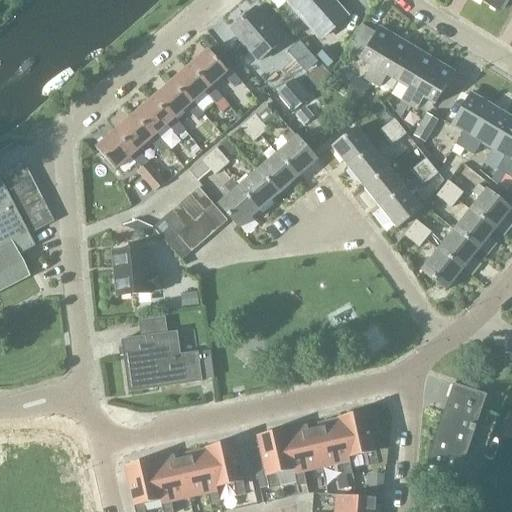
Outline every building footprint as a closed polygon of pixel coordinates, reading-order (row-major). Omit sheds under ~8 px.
[(284,0),(320,41),(347,17),(332,0),(284,0)] [(504,0),(477,0),(497,12),(504,0)] [(230,30),(258,62),(283,41),(255,9),(230,30)] [(370,67),(363,79),(371,84),(397,40),(378,28),(359,60),(370,67)] [(386,76),(397,83),(416,51),(397,40),(371,84),(379,88),(386,76)] [(207,50),(188,67),(218,101),(221,98),(211,86),(223,76),(233,88),(240,82),(229,70),(227,73),(207,50)] [(400,102),(408,106),(434,62),(416,51),(397,83),(408,89),(400,102)] [(453,73),(434,62),(408,106),(415,111),(422,99),(434,106),(453,73)] [(188,67),(170,83),(205,124),(208,121),(202,115),(203,114),(192,102),(204,92),(214,104),(218,101),(188,67)] [(293,80),(276,94),(293,112),(309,98),(293,80)] [(170,83),(151,99),(181,134),(184,131),(174,119),(186,108),(195,119),(195,121),(201,127),(205,124),(170,83)] [(464,150),(490,106),(469,93),(450,126),(462,133),(455,145),(464,150)] [(151,99),(133,116),(162,149),(165,147),(155,135),(167,125),(177,137),(181,134),(151,99)] [(480,143),(492,151),(511,119),(490,106),(464,150),(472,156),(480,143)] [(424,143),(437,121),(426,115),(412,136),(424,143)] [(148,141),(159,152),(162,149),(133,116),(114,132),(161,186),(165,184),(136,151),(148,141)] [(247,122),(260,137),(267,131),(254,116),(247,122)] [(496,170),(505,175),(511,163),(511,119),(492,151),(503,158),(496,170)] [(331,148),(348,168),(385,139),(400,128),(394,120),(366,141),(356,128),(331,148)] [(240,128),(240,129),(252,143),(260,137),(247,122),(240,128)] [(348,168),(363,188),(388,169),(373,149),(385,140),(390,147),(405,135),(400,128),(385,139),(348,168)] [(281,137),(287,144),(276,155),(296,179),(316,161),(295,137),(295,138),(288,130),(281,137)] [(130,157),(140,169),(136,173),(153,192),(161,186),(114,132),(95,148),(114,171),(130,157)] [(216,149),(209,156),(222,170),(229,163),(216,149)] [(263,155),(268,161),(256,171),(277,195),(296,179),(276,155),(275,155),(270,149),(263,155)] [(214,176),(222,170),(209,156),(189,173),(197,182),(210,172),(214,176)] [(425,160),(410,171),(416,179),(431,167),(425,160)] [(459,162),(449,175),(459,183),(469,170),(459,162)] [(3,177),(9,189),(30,178),(25,166),(3,177)] [(416,179),(422,187),(437,175),(431,167),(416,179)] [(379,208),(404,189),(388,169),(363,188),(379,208)] [(256,171),(237,188),(258,212),(277,195),(256,171)] [(9,189),(14,199),(36,189),(30,178),(9,189)] [(0,290),(27,276),(21,265),(16,256),(34,246),(0,180),(0,290)] [(237,188),(236,188),(229,180),(222,187),(229,195),(217,205),(238,229),(258,212),(237,188)] [(447,182),(442,189),(457,201),(462,194),(447,182)] [(485,190),(484,191),(477,185),(471,193),(478,199),(469,211),(494,231),(510,210),(485,190)] [(14,199),(20,211),(42,200),(36,189),(14,199)] [(198,189),(189,196),(203,212),(212,205),(198,189)] [(420,209),(404,189),(379,208),(395,229),(420,209)] [(450,209),(457,201),(442,189),(435,197),(450,209)] [(189,196),(180,204),(194,220),(203,212),(189,196)] [(48,211),(42,200),(20,211),(26,222),(48,211)] [(180,204),(171,211),(185,228),(194,220),(180,204)] [(226,221),(212,205),(203,212),(217,229),(226,221)] [(48,211),(26,222),(32,233),(53,222),(48,211)] [(162,219),(176,236),(185,228),(171,211),(162,219)] [(469,211),(453,230),(478,250),(494,231),(469,211)] [(208,237),(217,229),(203,212),(194,220),(208,237)] [(152,228),(180,261),(190,252),(162,220),(152,228)] [(200,244),(208,237),(194,220),(185,228),(200,244)] [(416,221),(410,228),(425,241),(430,233),(416,221)] [(200,244),(185,228),(176,236),(190,252),(200,244)] [(410,228),(403,236),(419,248),(425,241),(410,228)] [(453,230),(437,250),(462,270),(478,250),(453,230)] [(162,291),(160,274),(149,275),(146,248),(113,252),(116,274),(114,274),(116,297),(151,293),(151,292),(162,291)] [(420,271),(445,291),(462,270),(437,250),(420,271)] [(176,333),(166,334),(164,318),(138,322),(140,338),(121,341),(128,393),(201,382),(201,380),(213,378),(209,352),(197,353),(197,352),(180,355),(176,333)] [(425,464),(459,475),(485,396),(451,384),(425,464)] [(346,420),(334,422),(343,459),(346,459),(362,455),(365,468),(374,466),(368,438),(380,435),(375,413),(363,416),(362,413),(345,417),(346,420)] [(319,429),(310,431),(319,469),(339,465),(342,477),(350,475),(346,459),(343,459),(334,422),(319,426),(319,429)] [(301,430),(285,434),(293,471),(292,471),(296,487),(304,485),(301,474),(319,469),(310,431),(302,433),(301,430)] [(274,436),(273,433),(256,437),(268,490),(278,488),(275,475),(292,471),(293,471),(285,434),(274,436)] [(0,495),(3,495),(3,483),(21,483),(21,439),(0,439),(0,495)] [(21,439),(21,483),(38,483),(38,495),(47,495),(47,440),(21,439)] [(233,442),(206,448),(215,489),(232,485),(235,498),(245,496),(233,442)] [(206,448),(178,455),(188,498),(206,494),(209,507),(218,505),(215,489),(206,448)] [(178,455),(150,461),(160,501),(161,511),(171,511),(170,502),(188,498),(178,455)] [(160,501),(150,461),(124,467),(133,511),(143,511),(142,505),(160,501)] [(381,490),(381,471),(368,471),(368,490),(381,490)] [(310,502),(327,502),(327,492),(310,493),(310,502)] [(375,511),(374,511),(375,500),(336,497),(335,511),(375,511)] [(431,511),(446,511),(448,507),(435,503),(431,511)]
